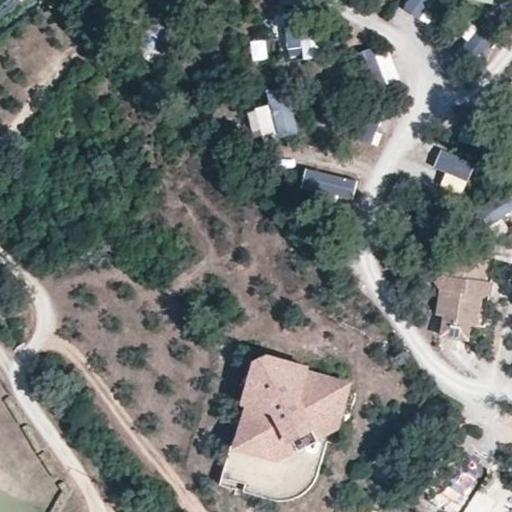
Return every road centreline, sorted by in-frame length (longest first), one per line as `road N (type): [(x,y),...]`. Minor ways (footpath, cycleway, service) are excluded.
road 1 (track): [(437,103),(378,173),(366,214),(368,265),(441,372),(476,390),(485,429),(511,461)]
road 2 (track): [(349,0),(431,59),(437,103),(491,75),(511,49)]
road 3 (track): [(0,351),(97,511)]
road 4 (track): [(9,367),(33,350),(42,320),(37,291),(0,256)]
road 5 (track): [(0,148),(76,49)]
